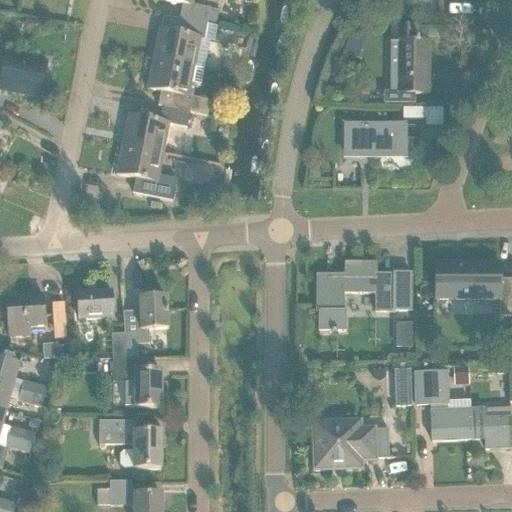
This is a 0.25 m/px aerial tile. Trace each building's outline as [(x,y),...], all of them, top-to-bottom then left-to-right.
[(192,6),(192,0),(156,0),(182,5),(179,20),(215,27),(218,11),(210,9),(192,6)] [(402,4),(381,4),(381,16),(402,16),(402,4)] [(215,27),(179,20),(176,35),(158,31),(152,61),(193,68),(194,68),(199,40),(203,40),(204,39),(211,41),(212,36),(226,38),(228,30),(215,27)] [(418,43),(418,28),(392,28),(392,43),(389,43),(389,95),(383,95),(383,105),(414,106),(414,95),(428,95),(428,43),(418,43)] [(0,94),(39,102),(46,62),(6,55),(5,60),(0,59),(0,94)] [(204,70),(194,68),(193,68),(152,61),(147,90),(160,93),(158,107),(162,108),(162,109),(189,114),(207,118),(210,102),(192,98),(195,85),(201,86),(204,70)] [(186,130),(189,114),(162,109),(159,123),(127,117),(121,146),(162,155),(168,126),(186,130)] [(402,110),(402,122),(424,122),(424,129),(442,129),(442,110),(402,110)] [(369,158),(404,158),(404,127),(345,127),(345,154),(369,154),(369,158)] [(158,177),(162,155),(121,146),(116,176),(135,180),(132,195),(172,203),(176,181),(158,177)] [(317,168),(306,168),(306,182),(317,182),(317,168)] [(392,276),(375,276),(376,265),(345,265),(345,277),(316,277),(316,313),(318,313),(318,333),(330,333),(330,335),(337,335),(337,333),(344,333),(345,312),(342,312),(343,295),(375,295),(375,313),(393,314),(393,312),(411,312),(411,275),(392,275),(392,276)] [(511,280),(500,281),(500,265),(435,265),(435,301),(499,301),(499,318),(511,317),(511,280)] [(78,321),(112,319),(111,292),(77,294),(78,321)] [(9,338),(29,337),(28,328),(44,327),(42,296),(6,298),(9,338)] [(125,360),(137,360),(137,346),(149,345),(148,331),(167,330),(166,299),(139,300),(140,331),(135,331),(135,335),(123,335),(125,360)] [(112,361),(113,360),(125,360),(123,335),(111,336),(112,361)] [(57,349),(57,347),(42,348),(43,362),(57,362),(58,364),(68,363),(66,349),(57,349)] [(138,360),(137,360),(125,360),(113,360),(112,384),(124,384),(124,408),(135,408),(135,409),(160,409),(160,407),(166,407),(166,394),(160,394),(160,373),(138,373),(138,360)] [(0,362),(0,387),(12,391),(18,367),(0,362)] [(467,369),(453,370),(453,387),(468,387),(467,369)] [(396,407),(411,407),(410,371),(394,372),(396,407)] [(445,374),(415,375),(416,407),(430,406),(431,443),(471,441),(470,411),(448,412),(446,375),(445,375),(445,374)] [(23,383),(20,393),(44,399),(46,391),(47,390),(23,383)] [(0,387),(0,412),(6,414),(12,391),(0,387)] [(20,393),(18,403),(41,409),(43,401),(44,399),(20,393)] [(60,405),(51,405),(51,414),(60,414),(60,405)] [(485,410),(470,411),(471,441),(484,441),(485,451),(511,450),(510,419),(485,420),(485,410)] [(30,421),(28,428),(37,430),(39,423),(30,421)] [(134,447),(134,452),(123,452),(120,455),(120,466),(123,469),(134,469),(134,471),(160,471),(160,434),(133,434),(133,436),(129,436),(129,422),(98,423),(98,447),(134,447)] [(358,431),(358,424),(314,426),(315,460),(312,460),(313,472),(325,472),(325,469),(359,468),(359,461),(406,460),(406,458),(389,459),(388,430),(358,431)] [(11,429),(8,439),(31,445),(33,437),(34,435),(11,429)] [(8,439),(5,449),(28,455),(30,451),(31,445),(8,439)] [(160,511),(160,496),(130,496),(130,483),(109,483),(109,491),(96,491),(96,507),(134,507),(134,511),(160,511)] [(0,511),(12,511),(14,506),(0,502),(0,511)]
